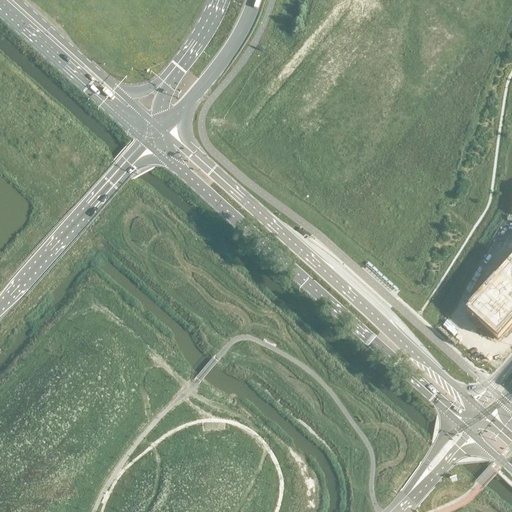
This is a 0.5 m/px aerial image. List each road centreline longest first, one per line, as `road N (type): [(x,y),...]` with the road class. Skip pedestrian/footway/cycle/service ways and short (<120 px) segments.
road 1 (secondary): [(148,141),(459,421)]
road 2 (secondary): [(474,404),(163,130)]
road 3 (motorway): [(0,311),(148,141)]
road 4 (secondary): [(0,4),(148,141)]
road 5 (secondary): [(163,130),(229,51),(255,0)]
road 6 (secondary): [(119,91),(15,0)]
